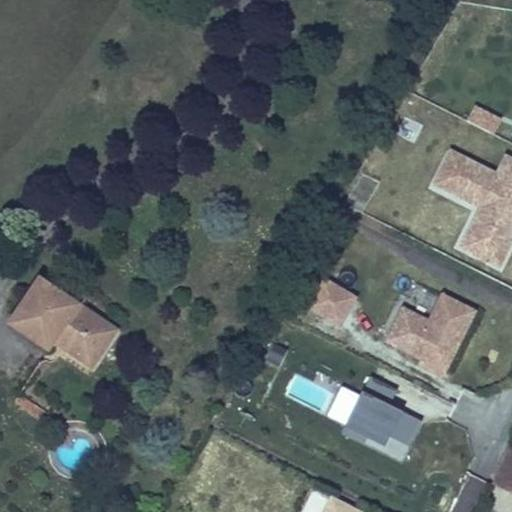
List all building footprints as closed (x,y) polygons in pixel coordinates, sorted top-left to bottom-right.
[(497,133),(504,115),(476,104),(469,122),(497,133)] [(457,246),(504,268),(511,250),(511,152),(507,150),(498,168),(451,146),(431,187),(475,209),(457,246)] [(313,310),(344,326),(360,294),(329,278),(313,310)] [(56,345),(93,368),(117,331),(41,283),(12,328),(51,353),(56,345)] [(448,372),(480,306),(443,289),(431,315),(402,301),(383,341),(448,372)] [(343,433),(404,460),(424,416),(391,401),(398,386),(369,374),(343,433)] [(38,379),(26,393),(49,413),(61,399),(38,379)] [(61,420),(23,399),(19,405),(57,427),(61,420)] [(511,449),(510,449),(495,486),(511,493),(511,449)] [(364,511),(366,508),(330,492),(321,511),(364,511)]
